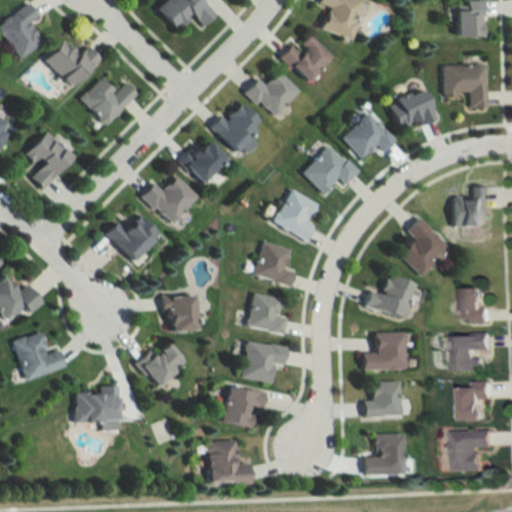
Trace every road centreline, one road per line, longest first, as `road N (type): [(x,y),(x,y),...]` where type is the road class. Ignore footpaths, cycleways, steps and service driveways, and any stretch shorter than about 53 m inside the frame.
road 1 (residential): [(511,140),(428,162),(365,208),(343,237),(321,289),(311,416)]
road 2 (residential): [(269,0),(40,241)]
road 3 (residential): [(82,288),(106,290),(116,300),(116,321),(105,330),(79,322),(82,288)]
road 4 (residential): [(283,453),(286,427),(311,416),(322,441),(318,454),(300,463),(283,453)]
